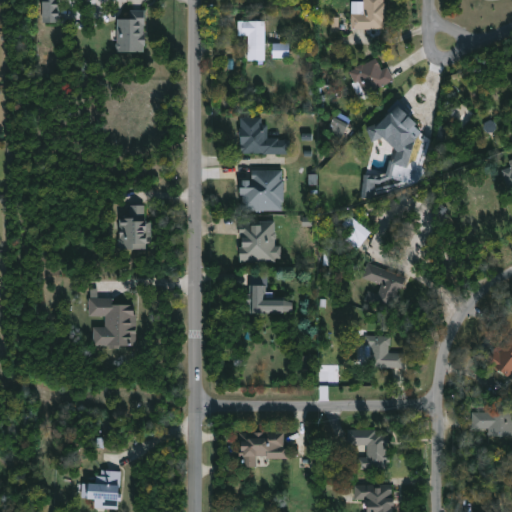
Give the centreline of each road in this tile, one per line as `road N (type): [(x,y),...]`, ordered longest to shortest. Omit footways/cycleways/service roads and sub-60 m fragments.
road 1 (tertiary): [(197,0),(196,511)]
road 2 (residential): [(443,404),(197,408)]
road 3 (residential): [(511,272),(457,321),(446,346),(443,404)]
